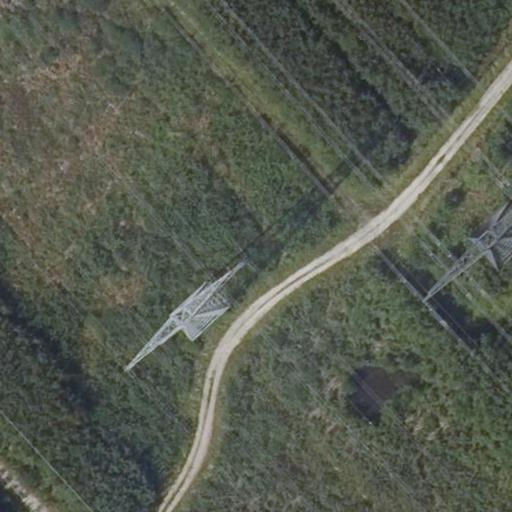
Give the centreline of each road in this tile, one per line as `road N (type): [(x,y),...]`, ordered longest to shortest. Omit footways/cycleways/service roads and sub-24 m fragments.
road 1 (track): [(376,229),(294,282),(232,339),(213,370),(191,469),(163,511)]
road 2 (track): [(167,0),(376,229)]
road 3 (track): [(376,229),(511,71)]
road 4 (track): [(376,229),(417,288),(455,323),(485,331),(511,321)]
